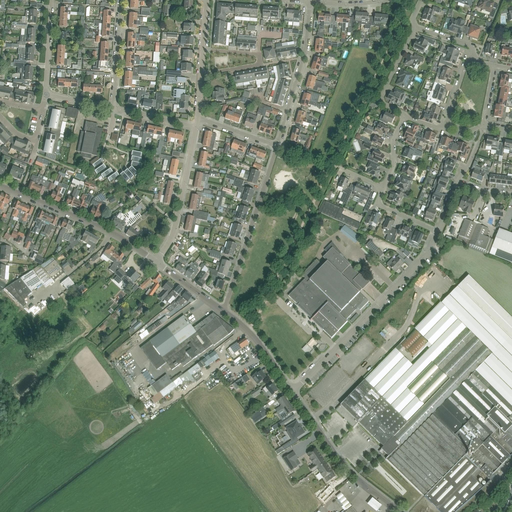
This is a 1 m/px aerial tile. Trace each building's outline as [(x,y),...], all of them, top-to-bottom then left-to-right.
[(185,0),(184,8),(182,8),(181,14),(188,14),(188,10),(191,10),(192,1),(185,0)] [(489,17),(493,18),(497,10),(492,9),(494,3),(487,1),(486,0),(480,0),(478,7),(487,10),(486,12),(490,13),(489,17)] [(220,7),(228,16),(230,14),(232,14),(235,14),(235,17),(258,19),(259,7),(253,7),(253,6),(249,6),(236,5),(235,10),(233,10),(233,5),(220,4),(220,7)] [(77,15),(81,15),(84,16),(85,8),(83,6),(79,6),(78,13),(77,13),(77,15)] [(226,17),(228,16),(220,7),(219,8),(218,8),(217,19),(222,19),(221,22),(216,22),(215,36),(214,39),(215,39),(214,45),(226,46),(228,23),(225,23),(225,20),(226,20),(226,17)] [(440,9),(434,7),(432,11),(426,9),(424,13),(423,16),(422,19),(431,22),(432,22),(431,22),(434,12),(439,13),(440,9)] [(293,23),(294,11),(291,11),(291,10),(288,10),(288,11),(287,15),(284,14),(284,22),(293,23)] [(359,25),(362,25),(363,14),(356,13),(356,16),(353,16),(352,24),(355,24),(359,25)] [(129,14),(129,21),(140,22),(143,22),(143,18),(137,17),(137,14),(129,14)] [(363,14),(362,25),(365,25),(365,29),(371,29),(372,18),(369,17),(369,14),(363,14)] [(332,15),(325,15),(325,25),(330,25),(330,28),(333,29),(334,26),(334,21),(331,20),(332,15)] [(14,23),(14,25),(26,26),(27,23),(35,24),(36,18),(26,17),(25,23),(14,23)] [(449,30),(454,32),(454,31),(461,34),(465,24),(465,22),(460,20),(459,22),(451,19),(450,24),(451,24),(449,30)] [(183,31),(187,32),(193,32),(193,25),(183,24),(183,31)] [(11,25),(11,28),(21,29),(21,36),(34,37),(35,30),(26,29),(26,26),(14,25),(12,25),(11,25)] [(478,27),(471,25),(467,36),(479,40),(481,33),(480,32),(481,29),(478,28),(478,27)] [(128,33),(127,41),(135,41),(138,41),(141,42),(145,42),(147,42),(147,38),(141,37),(135,37),(135,34),(128,33)] [(19,42),(19,45),(25,45),(25,42),(27,43),(34,43),(34,37),(21,36),(20,36),(20,42),(19,42)] [(180,37),(180,48),(185,48),(189,48),(189,46),(192,46),(192,38),(186,37),(180,37)] [(414,44),(413,45),(414,46),(414,47),(413,48),(418,51),(420,52),(424,53),(427,46),(428,43),(434,46),(436,41),(429,38),(427,42),(422,40),(421,39),(420,42),(419,44),(416,43),(416,44),(415,44),(414,44)] [(360,43),(360,47),(369,49),(370,41),(366,41),(365,44),(360,43)] [(491,55),(492,51),(495,51),(496,43),(491,42),(491,45),(487,44),(486,49),(485,53),(491,55)] [(3,44),(3,47),(9,47),(18,48),(23,48),(22,55),(23,55),(33,55),(33,54),(34,54),(34,52),(33,51),(34,49),(27,49),(25,48),(25,45),(19,45),(17,45),(9,44),(3,44)] [(502,55),(508,56),(509,49),(505,48),(506,45),(502,44),(501,47),(500,52),(502,52),(502,55)] [(290,46),(289,46),(291,56),(297,55),(296,49),(295,48),(295,45),(290,46)] [(285,46),(282,47),(284,57),(291,56),(289,46),(288,46),(285,46)] [(282,47),(276,48),(277,52),(277,56),(278,58),(284,57),(282,47)] [(448,48),(447,51),(449,52),(448,55),(458,59),(460,55),(459,55),(460,52),(448,48)] [(271,50),(264,51),(266,60),(272,59),(272,56),(271,50)] [(183,51),(182,61),(186,61),(186,59),(191,59),(192,52),(186,51),(183,51)] [(127,53),(126,60),(140,61),(140,57),(134,57),(134,53),(127,53)] [(406,65),(407,66),(408,65),(414,68),(416,64),(419,66),(421,62),(422,62),(424,59),(415,54),(414,57),(409,55),(409,56),(408,56),(406,59),(407,59),(405,64),(406,65)] [(11,62),(11,63),(14,64),(24,64),(24,61),(26,62),(33,62),(33,55),(23,55),(22,61),(18,61),(14,60),(14,62),(11,62)] [(442,57),(440,63),(448,66),(449,63),(455,65),(456,62),(457,62),(458,59),(448,55),(447,59),(442,57)] [(321,59),(315,58),(313,63),(320,66),(323,67),(325,60),(328,61),(328,57),(321,56),(321,59)] [(72,65),(72,69),(79,69),(80,69),(80,67),(81,63),(81,60),(78,60),(78,61),(77,62),(77,66),(72,65)] [(107,62),(100,62),(96,62),(96,66),(93,66),(92,70),(100,71),(100,68),(106,69),(107,62)] [(181,63),(181,64),(179,64),(179,65),(178,66),(178,67),(178,68),(179,68),(180,68),(180,72),(181,72),(181,73),(186,73),(186,72),(190,72),(191,65),(188,65),(188,63),(181,63)] [(318,72),(320,66),(313,63),(312,69),(318,72)] [(443,71),(442,74),(452,78),(452,75),(453,71),(447,69),(448,66),(440,63),(438,68),(443,71)] [(24,64),(14,64),(14,67),(17,67),(22,67),(21,74),(24,74),(32,74),(32,68),(26,67),(24,67),(24,64)] [(286,65),(276,67),(278,73),(288,71),(286,65)] [(260,70),(262,80),(269,79),(268,74),(267,69),(260,70)] [(254,71),(256,81),(262,80),(260,70),(254,71)] [(402,70),(400,74),(401,75),(400,77),(397,84),(406,89),(408,84),(409,85),(411,81),(410,81),(413,76),(402,70)] [(248,72),(250,82),(256,81),(254,71),(248,72)] [(278,73),(279,79),(287,80),(287,78),(289,78),(288,71),(278,73)] [(125,72),(125,80),(131,80),(138,81),(139,76),(137,76),(137,73),(125,72)] [(242,73),(244,83),(250,82),(248,72),(242,73)] [(235,85),(244,83),(242,73),(235,74),(236,77),(231,78),(233,82),(235,85)] [(440,78),(436,77),(435,83),(443,85),(444,82),(450,84),(451,80),(452,78),(442,74),(440,78)] [(502,75),(501,81),(508,83),(509,79),(511,79),(511,75),(509,74),(506,74),(506,75),(507,75),(506,76),(502,75)] [(310,76),(308,81),(325,86),(325,83),(316,81),(317,78),(310,76)] [(279,79),(277,85),(287,88),(289,82),(287,81),(287,80),(279,79)] [(125,80),(124,87),(130,87),(130,91),(136,91),(138,91),(142,92),(145,92),(145,88),(143,88),(135,87),(135,85),(131,84),(131,80),(125,80)] [(308,81),(306,88),(312,90),(317,91),(318,88),(322,89),(322,90),(328,92),(329,88),(325,86),(308,81)] [(441,85),(435,83),(433,89),(436,90),(436,91),(435,93),(445,96),(447,90),(440,88),(441,85)] [(277,85),(275,91),(285,94),(287,88),(277,85)] [(3,86),(1,97),(9,99),(10,93),(12,93),(13,88),(3,86)] [(15,100),(22,102),(24,91),(15,89),(14,93),(16,94),(15,100)] [(225,89),(217,89),(216,93),(214,93),(213,101),(224,101),(225,89)] [(404,94),(396,89),(394,94),(391,93),(388,99),(391,100),(391,101),(397,104),(399,100),(401,102),(404,94)] [(176,90),(175,102),(188,103),(188,96),(184,96),(185,91),(176,90)] [(24,91),(22,102),(23,102),(23,103),(30,104),(31,97),(33,97),(34,93),(24,91)] [(127,91),(126,94),(128,94),(129,94),(129,97),(129,96),(127,104),(132,105),(135,106),(135,105),(136,100),(140,101),(142,92),(138,91),(136,99),(133,98),(133,92),(136,93),(136,91),(130,91),(127,91)] [(275,91),(273,97),(283,100),(285,94),(275,91)] [(304,94),(303,99),(314,103),(317,94),(313,93),(307,91),(306,94),(304,94)] [(428,97),(427,101),(435,104),(436,100),(443,102),(445,96),(435,93),(434,95),(434,96),(431,95),(430,98),(428,97)] [(142,97),(141,104),(143,104),(142,107),(146,107),(145,108),(150,109),(150,108),(151,108),(151,106),(155,107),(155,104),(156,101),(152,100),(152,102),(147,101),(148,97),(145,96),(144,98),(142,97)] [(273,97),(272,104),(281,107),(283,100),(273,97)] [(301,102),(300,104),(301,104),(301,105),(303,106),(308,108),(309,105),(316,107),(321,108),(321,107),(321,105),(317,104),(314,103),(303,99),(302,102),(301,102)] [(427,101),(428,102),(429,102),(427,108),(431,109),(430,112),(439,115),(441,109),(438,108),(439,105),(435,104),(427,101)] [(175,104),(175,105),(177,105),(176,112),(185,113),(185,110),(187,110),(188,103),(175,102),(175,104)] [(496,105),(495,111),(505,113),(506,107),(498,105),(496,105)] [(265,106),(261,116),(264,117),(265,117),(266,113),(267,110),(272,112),(273,109),(265,106)] [(52,112),(51,119),(62,122),(64,115),(65,116),(77,119),(78,110),(67,108),(67,110),(65,110),(65,109),(56,107),(56,108),(55,111),(52,110),(52,112)] [(229,107),(225,119),(232,121),(236,109),(229,107)] [(236,109),(232,121),(239,124),(244,112),(236,109)] [(299,111),(298,117),(312,121),(313,119),(309,118),(310,115),(299,111)] [(424,111),(421,120),(424,121),(427,122),(431,123),(432,124),(433,121),(435,121),(436,122),(439,115),(430,112),(426,111),(424,111)] [(381,117),(379,120),(387,125),(389,122),(392,124),(395,117),(386,113),(383,118),(381,117)] [(247,120),(245,126),(246,126),(246,127),(249,128),(249,127),(253,129),(256,122),(255,122),(257,117),(249,114),(247,120)] [(298,124),(297,127),(302,128),(304,122),(306,123),(315,125),(317,126),(318,123),(312,121),(298,117),(296,123),(298,124)] [(49,126),(49,128),(51,128),(51,131),(51,132),(59,134),(60,130),(62,122),(51,119),(49,126)] [(261,124),(259,131),(265,133),(269,121),(263,119),(263,120),(261,124)] [(269,121),(265,133),(271,135),(273,128),(274,129),(276,125),(272,124),(273,121),(269,120),(269,121)] [(90,159),(91,155),(95,135),(96,132),(98,124),(86,122),(84,132),(81,131),(80,136),(77,152),(81,153),(80,157),(84,158),(83,158),(90,159)] [(128,129),(132,130),(134,123),(127,122),(125,128),(126,128),(125,132),(127,133),(128,129)] [(137,143),(141,144),(142,138),(143,132),(140,131),(141,125),(134,123),(132,130),(133,130),(132,135),(138,136),(137,143)] [(368,126),(367,129),(373,132),(382,136),(384,134),(386,135),(389,128),(380,123),(378,126),(375,125),(373,128),(368,126)] [(408,128),(406,133),(414,137),(417,138),(421,139),(421,138),(422,136),(416,133),(418,129),(419,127),(413,124),(412,126),(411,129),(408,128)] [(143,132),(142,138),(145,139),(146,137),(153,139),(154,135),(155,128),(148,126),(146,133),(143,132)] [(294,129),(292,135),(307,139),(308,136),(300,134),(302,128),(297,127),(296,130),(294,129)] [(155,128),(154,135),(158,135),(157,139),(160,140),(160,136),(161,136),(162,129),(155,128)] [(6,130),(0,136),(0,139),(5,145),(8,142),(7,140),(12,136),(6,130)] [(170,138),(175,139),(176,132),(169,131),(168,138),(167,141),(170,142),(170,138)] [(423,143),(428,145),(432,133),(427,131),(426,134),(423,133),(422,136),(421,138),(421,139),(420,141),(424,142),(423,143)] [(47,137),(45,144),(57,146),(59,137),(59,134),(51,132),(51,133),(50,133),(50,135),(47,135),(47,137)] [(95,135),(91,155),(97,156),(102,133),(96,132),(95,135)] [(176,132),(175,139),(179,140),(178,144),(181,144),(182,140),(183,134),(176,132)] [(206,132),(205,139),(211,140),(215,141),(216,136),(217,134),(216,134),(206,132)] [(406,133),(404,138),(406,139),(405,142),(410,145),(413,146),(415,142),(413,140),(414,137),(406,133)] [(432,133),(428,145),(433,146),(433,147),(435,148),(437,145),(439,139),(436,138),(437,135),(432,133)] [(306,142),(307,139),(292,135),(291,141),(297,143),(298,140),(302,141),(306,142)] [(384,141),(375,136),(372,142),(381,147),(384,141)] [(435,148),(434,151),(438,152),(439,148),(444,150),(445,147),(447,139),(442,137),(439,146),(437,145),(435,148)] [(491,150),(492,147),(494,139),(488,137),(487,143),(484,142),(482,149),(491,151),(491,150)] [(11,149),(20,152),(24,142),(17,139),(14,145),(12,144),(11,149)] [(205,139),(203,146),(208,147),(214,148),(214,146),(215,141),(211,140),(205,139)] [(447,139),(445,147),(450,149),(449,152),(451,152),(454,144),(452,143),(453,140),(447,139)] [(492,147),(491,150),(496,151),(496,155),(500,156),(500,152),(501,150),(501,148),(498,148),(499,140),(494,139),(492,147)] [(154,150),(153,153),(159,154),(161,154),(162,146),(163,142),(159,141),(158,149),(159,149),(158,153),(155,152),(156,150),(154,150)] [(231,151),(237,153),(241,143),(235,141),(231,151)] [(500,152),(500,156),(503,156),(504,149),(510,150),(511,142),(506,141),(504,149),(501,148),(501,150),(500,152)] [(24,142),(20,152),(29,156),(30,151),(29,151),(31,144),(26,142),(26,143),(24,142)] [(463,144),(458,142),(457,145),(454,144),(451,152),(451,154),(454,155),(454,153),(456,154),(457,152),(460,152),(463,144)] [(241,143),(238,151),(244,153),(247,145),(241,143)] [(44,150),(44,152),(46,152),(46,153),(45,157),(55,161),(56,155),(55,154),(55,153),(56,153),(57,146),(45,144),(44,150)] [(462,153),(460,157),(466,159),(467,159),(467,158),(471,149),(468,148),(468,146),(463,144),(460,152),(462,153)] [(4,145),(1,148),(7,154),(9,152),(4,145)] [(249,148),(246,155),(256,159),(257,158),(257,157),(260,150),(253,147),(252,149),(249,148)] [(417,149),(414,149),(410,147),(408,149),(406,149),(404,153),(403,156),(408,158),(411,160),(413,156),(421,157),(423,152),(416,150),(417,149)] [(257,157),(257,158),(259,159),(264,161),(267,152),(260,150),(257,157)] [(369,154),(367,159),(375,163),(377,164),(378,161),(382,163),(382,162),(383,162),(385,159),(384,159),(384,158),(382,157),(383,155),(381,155),(382,154),(376,151),(374,151),(374,152),(372,155),(369,154)] [(202,152),(200,159),(207,160),(208,156),(212,157),(212,154),(202,152)] [(98,156),(90,162),(92,166),(93,165),(95,168),(104,162),(104,161),(103,162),(101,159),(100,159),(98,156)] [(444,159),(442,164),(454,168),(456,163),(453,162),(454,160),(447,157),(446,160),(444,159)] [(168,159),(166,166),(177,168),(178,161),(172,160),(168,159)] [(206,165),(207,160),(200,159),(199,166),(205,168),(209,168),(210,166),(206,165)] [(471,177),(477,179),(481,168),(476,166),(478,162),(475,161),(472,168),(475,169),(471,177)] [(379,170),(380,166),(370,162),(367,168),(370,169),(368,173),(377,177),(379,173),(380,170),(379,170)] [(417,167),(410,164),(409,167),(404,165),(402,169),(403,170),(402,173),(414,178),(415,176),(415,175),(414,174),(417,167)] [(441,169),(440,172),(448,175),(449,173),(452,174),(454,168),(442,164),(440,169),(441,169)] [(103,165),(95,171),(97,174),(96,174),(96,175),(106,168),(105,168),(103,165)] [(165,171),(165,173),(169,174),(175,176),(177,168),(166,166),(165,171)] [(9,176),(14,178),(18,169),(12,167),(9,176)] [(128,169),(128,170),(135,177),(134,176),(137,174),(131,167),(129,170),(128,169)] [(481,168),(477,179),(482,182),(486,172),(489,173),(491,168),(488,167),(487,170),(481,168)] [(18,169),(14,178),(20,181),(24,171),(18,169)] [(109,169),(101,175),(103,178),(103,179),(112,172),(109,169)] [(124,172),(130,180),(130,179),(133,177),(127,170),(124,173),(124,172)] [(245,174),(258,178),(260,172),(253,170),(252,173),(246,171),(245,174)] [(84,180),(85,177),(88,178),(89,174),(83,171),(82,175),(78,173),(76,177),(84,180)] [(59,172),(55,181),(58,183),(61,176),(64,178),(65,174),(59,172)] [(438,176),(436,180),(448,184),(450,179),(447,178),(448,175),(440,172),(438,176)] [(116,173),(108,179),(110,182),(109,182),(119,176),(118,176),(116,173)] [(120,175),(126,182),(129,179),(123,173),(120,175)] [(196,180),(202,182),(205,182),(206,175),(197,173),(196,180)] [(256,185),(258,178),(245,174),(243,178),(249,180),(249,182),(256,185)] [(29,184),(26,189),(32,191),(35,184),(34,184),(37,177),(32,175),(30,182),(29,184)] [(35,184),(32,191),(37,193),(42,180),(37,177),(34,184),(35,184)] [(343,203),(349,188),(347,187),(349,181),(342,178),(338,187),(343,189),(341,192),(343,193),(341,199),(338,198),(337,200),(343,203)] [(398,182),(396,186),(401,188),(401,189),(403,190),(406,191),(410,184),(411,184),(412,181),(407,178),(406,181),(398,178),(397,181),(398,182)] [(73,179),(71,185),(78,187),(79,184),(80,181),(73,179)] [(42,180),(37,193),(42,196),(45,189),(46,189),(46,190),(50,191),(53,184),(42,180)] [(201,186),(202,182),(196,180),(194,188),(203,190),(204,187),(201,186)] [(434,188),(442,191),(443,188),(446,189),(448,184),(436,180),(433,188),(434,188)] [(242,187),(243,183),(235,181),(233,186),(239,188),(240,189),(243,190),(243,187),(242,187)] [(355,197),(359,199),(364,188),(359,185),(359,184),(358,184),(356,188),(354,192),(353,194),(355,195),(355,197)] [(53,192),(50,199),(54,200),(60,187),(58,186),(55,193),(53,192)] [(60,187),(54,200),(59,202),(62,196),(65,190),(60,187)] [(243,190),(241,193),(252,197),(254,191),(244,187),(243,187),(243,190)] [(349,188),(343,203),(347,204),(352,191),(349,189),(350,188),(349,188)] [(364,188),(359,199),(364,201),(364,200),(367,201),(372,190),(370,189),(370,190),(364,188)] [(432,192),(430,196),(441,200),(443,195),(441,194),(442,191),(434,188),(433,192),(432,192)] [(66,204),(70,206),(77,190),(74,189),(73,191),(71,197),(68,197),(66,204)] [(77,190),(70,206),(75,207),(78,201),(76,200),(80,191),(77,190)] [(404,194),(402,193),(399,192),(398,191),(396,195),(392,193),(389,200),(397,204),(399,199),(401,199),(403,196),(404,194)] [(250,203),(252,197),(241,193),(240,199),(243,200),(250,203)] [(85,196),(79,209),(84,211),(87,205),(88,205),(92,196),(88,194),(87,195),(86,194),(85,196)] [(78,201),(75,207),(79,209),(85,196),(83,195),(81,198),(80,197),(79,201),(78,201)] [(193,195),(191,202),(198,203),(200,204),(202,197),(196,195),(193,195)] [(0,209),(0,214),(2,210),(3,207),(5,208),(6,207),(7,205),(8,205),(11,198),(6,196),(0,209)] [(90,215),(94,217),(100,203),(102,202),(98,196),(93,199),(91,204),(94,205),(90,215)] [(429,201),(428,204),(436,207),(437,204),(439,205),(441,200),(430,196),(428,201),(429,201)] [(464,212),(469,214),(474,202),(467,199),(467,198),(464,197),(464,198),(463,197),(462,200),(461,200),(460,202),(461,203),(460,206),(465,208),(464,212)] [(367,213),(370,207),(373,200),(370,199),(364,212),(367,213)] [(10,227),(13,220),(14,217),(20,203),(15,201),(12,208),(15,209),(10,221),(8,226),(10,227)] [(100,203),(94,217),(99,219),(101,214),(102,212),(101,211),(102,208),(104,209),(106,204),(102,203),(102,202),(100,203)] [(191,202),(190,209),(198,211),(199,209),(197,208),(198,203),(191,202)] [(326,202),(321,213),(358,230),(358,228),(360,224),(342,215),(344,210),(340,208),(341,208),(327,202),(326,202)] [(20,203),(14,217),(19,219),(20,216),(24,205),(20,203)] [(426,206),(424,211),(435,216),(437,211),(435,210),(436,207),(428,204),(427,207),(426,206)] [(29,207),(24,205),(20,216),(22,217),(21,220),(23,221),(29,207)] [(241,206),(239,212),(247,215),(248,209),(241,206)] [(504,207),(495,206),(494,216),(501,216),(500,220),(503,220),(506,211),(504,210),(504,207)] [(29,207),(23,221),(21,224),(24,226),(26,221),(25,221),(27,218),(29,219),(33,209),(29,207)] [(44,213),(39,211),(35,222),(37,223),(33,232),(35,234),(37,229),(44,213)] [(233,217),(232,220),(242,223),(243,221),(244,221),(247,215),(239,212),(236,211),(234,218),(233,217)] [(435,216),(424,211),(423,214),(425,217),(424,219),(432,222),(435,216)] [(114,227),(114,228),(118,230),(118,229),(121,230),(125,224),(126,224),(132,219),(127,213),(127,212),(124,215),(122,214),(119,218),(120,218),(119,220),(118,220),(114,227)] [(365,217),(364,219),(365,219),(367,220),(365,223),(371,226),(372,225),(375,227),(376,224),(377,225),(378,222),(379,220),(380,219),(381,216),(373,212),(372,216),(370,215),(369,215),(368,217),(366,216),(366,217),(365,217)] [(44,213),(37,229),(40,230),(42,225),(44,226),(45,225),(49,215),(44,213)] [(109,224),(114,227),(118,220),(119,220),(120,218),(119,218),(122,214),(119,213),(116,218),(113,216),(112,218),(109,216),(105,219),(110,222),(109,224)] [(126,224),(130,226),(135,221),(141,217),(139,213),(132,219),(126,224)] [(47,226),(44,233),(46,234),(53,217),(49,215),(45,225),(47,226)] [(188,216),(187,223),(193,225),(194,220),(196,220),(197,218),(188,216)] [(46,234),(49,235),(52,229),(54,231),(56,226),(55,226),(58,219),(53,217),(46,234)] [(387,219),(383,227),(387,229),(385,233),(388,235),(385,240),(390,242),(392,239),(392,237),(394,232),(396,229),(392,228),(393,226),(394,222),(387,219)] [(61,230),(57,240),(60,241),(62,238),(63,235),(68,222),(64,220),(63,222),(62,224),(61,227),(63,228),(62,231),(61,230)] [(457,239),(469,244),(477,224),(465,220),(457,239)] [(131,227),(126,234),(135,240),(138,236),(139,234),(132,229),(137,225),(135,222),(136,222),(135,221),(130,226),(131,227)] [(63,235),(62,238),(69,241),(70,244),(76,240),(75,239),(71,237),(72,235),(67,234),(69,230),(70,231),(71,228),(73,224),(68,222),(63,235)] [(187,223),(185,231),(194,233),(194,232),(195,230),(195,229),(198,230),(198,226),(193,225),(187,223)] [(235,224),(233,230),(241,233),(243,227),(235,224)] [(477,224),(469,244),(486,251),(490,239),(486,237),(489,229),(481,226),(477,224)] [(399,231),(398,233),(407,237),(408,234),(409,232),(410,229),(409,228),(408,227),(407,227),(406,227),(404,226),(403,228),(401,227),(399,231)] [(511,233),(499,229),(498,233),(490,254),(511,262),(511,233)] [(239,239),(241,233),(233,230),(231,236),(239,239)] [(85,231),(80,240),(87,244),(92,235),(85,231)] [(410,238),(408,241),(413,244),(414,242),(419,244),(423,234),(421,233),(419,232),(418,232),(416,231),(414,234),(412,233),(410,238)] [(354,233),(349,239),(356,244),(360,238),(354,233)] [(99,239),(92,235),(87,244),(91,246),(89,249),(88,251),(90,253),(93,251),(97,247),(95,245),(99,239)] [(16,239),(14,241),(18,244),(21,243),(23,238),(17,236),(16,239)] [(76,240),(70,244),(68,246),(70,250),(78,244),(79,242),(76,240)] [(365,245),(380,259),(384,254),(370,240),(365,245)] [(229,242),(227,248),(235,251),(237,245),(229,242)] [(2,249),(2,253),(10,254),(11,246),(2,245),(1,249),(2,249)] [(103,253),(103,254),(107,257),(107,258),(109,259),(112,256),(115,252),(113,250),(114,248),(109,245),(103,253)] [(233,257),(235,251),(227,248),(223,247),(221,251),(223,251),(222,253),(233,257)] [(333,248),(327,254),(333,260),(329,264),(342,275),(351,265),(346,261),(347,260),(344,256),(343,258),(333,248)] [(38,252),(33,250),(32,253),(30,258),(34,261),(38,252)] [(115,252),(109,260),(114,263),(109,269),(115,274),(120,268),(122,265),(119,263),(124,256),(120,253),(119,254),(115,252)] [(9,261),(10,254),(2,253),(1,253),(1,256),(1,260),(9,261)] [(304,280),(289,296),(291,298),(293,300),(297,304),(298,305),(297,305),(311,318),(312,319),(310,321),(311,321),(312,319),(323,330),(323,329),(324,330),(332,338),(335,334),(339,331),(339,330),(348,322),(345,320),(346,318),(347,319),(356,310),(355,309),(349,304),(360,293),(359,292),(342,275),(329,264),(333,260),(327,254),(323,258),(328,262),(323,266),(317,260),(303,273),(302,275),(305,278),(304,280)] [(394,260),(389,266),(395,271),(400,266),(401,267),(404,264),(403,263),(405,261),(399,255),(397,257),(394,260)] [(37,256),(34,261),(41,264),(42,263),(44,259),(37,256)] [(52,257),(40,266),(44,269),(55,260),(52,257)] [(176,269),(180,273),(187,263),(190,260),(189,259),(187,261),(181,257),(176,264),(178,266),(176,269)] [(75,266),(69,259),(66,261),(72,268),(75,266)] [(20,278),(15,282),(27,298),(33,293),(43,285),(51,278),(53,280),(64,272),(62,269),(59,265),(55,260),(44,269),(40,266),(40,265),(32,270),(20,278)] [(215,265),(217,265),(229,269),(231,263),(223,260),(222,263),(218,262),(217,263),(216,262),(215,265)] [(187,263),(180,273),(185,276),(192,266),(193,263),(192,262),(190,264),(189,265),(187,263)] [(229,269),(217,265),(216,270),(206,267),(208,270),(209,269),(211,272),(210,274),(213,275),(217,276),(218,273),(219,273),(225,275),(227,276),(229,269)] [(351,265),(342,275),(359,292),(362,289),(363,290),(370,282),(361,273),(360,274),(357,271),(351,265)] [(192,266),(185,276),(190,279),(193,274),(196,276),(199,271),(192,266)] [(120,268),(115,274),(117,276),(121,279),(125,282),(124,283),(125,282),(128,286),(128,287),(129,286),(131,288),(130,288),(131,289),(131,288),(134,284),(132,282),(133,282),(139,276),(132,269),(126,276),(126,277),(124,275),(126,274),(120,268)] [(198,282),(197,284),(203,288),(206,283),(203,281),(208,275),(206,273),(202,271),(199,276),(201,278),(199,280),(198,282)] [(151,296),(156,289),(159,285),(158,284),(162,278),(160,277),(161,276),(157,274),(154,278),(152,281),(156,283),(151,290),(149,288),(146,294),(148,296),(149,295),(151,296)] [(219,277),(217,276),(213,275),(211,280),(217,282),(215,288),(222,290),(225,282),(218,280),(219,277)] [(396,348),(336,410),(345,418),(344,419),(347,422),(347,421),(353,427),(358,422),(384,447),(379,451),(386,459),(424,497),(425,497),(440,511),(455,511),(476,495),(484,487),(475,479),(482,472),(491,481),(495,477),(492,475),(511,454),(511,318),(469,275),(458,286),(441,303),(441,302),(415,328),(400,344),(414,357),(409,362),(399,352),(396,348)] [(74,284),(68,277),(61,283),(67,290),(74,284)] [(152,280),(149,277),(140,287),(141,289),(144,286),(145,287),(152,280)] [(173,287),(168,281),(162,288),(165,291),(158,298),(161,301),(163,299),(167,295),(167,294),(173,287)] [(15,282),(4,289),(20,304),(20,303),(26,298),(27,298),(15,282)] [(183,290),(178,286),(174,291),(173,290),(168,295),(167,295),(163,299),(167,303),(173,296),(175,298),(178,295),(183,290)] [(175,301),(171,305),(175,308),(178,303),(181,306),(185,300),(187,299),(188,300),(192,296),(186,291),(183,295),(182,295),(184,297),(183,298),(182,299),(180,297),(176,302),(175,301)] [(360,293),(349,304),(355,309),(357,308),(360,310),(369,301),(360,293)] [(194,327),(150,361),(157,370),(167,363),(223,320),(213,313),(194,327)] [(141,348),(150,361),(194,327),(184,315),(141,348)] [(160,321),(147,330),(149,334),(168,320),(166,316),(160,321)] [(223,320),(167,363),(172,370),(181,363),(184,367),(213,344),(214,346),(231,333),(234,330),(223,320)] [(139,321),(129,330),(131,333),(135,330),(142,324),(139,321)] [(249,344),(245,338),(238,343),(237,342),(230,347),(235,354),(249,344)] [(197,364),(183,374),(183,375),(174,382),(177,386),(182,382),(183,383),(186,381),(189,386),(196,382),(202,378),(198,371),(206,365),(207,366),(219,357),(215,351),(203,360),(202,360),(197,363),(197,364)] [(266,377),(261,371),(259,372),(258,371),(255,374),(256,374),(252,377),(255,379),(258,383),(261,381),(266,377)] [(156,382),(152,386),(158,394),(174,382),(183,375),(183,374),(182,373),(177,376),(171,380),(167,374),(156,382)] [(247,375),(232,384),(236,390),(250,380),(247,375)] [(266,387),(263,389),(266,393),(269,391),(273,396),(268,399),(269,400),(270,401),(277,397),(275,394),(278,391),(273,385),(268,389),(266,387)] [(259,388),(251,394),(253,397),(261,391),(259,388)] [(281,406),(276,410),(277,412),(279,411),(282,409),(283,409),(290,404),(285,397),(278,402),(281,406)] [(277,412),(277,413),(279,416),(280,417),(282,420),(288,416),(289,416),(291,414),(294,411),(290,404),(283,409),(282,409),(279,411),(277,412)] [(263,407),(250,417),(255,424),(268,414),(263,407)] [(297,421),(286,428),(288,431),(286,432),(292,441),(304,433),(304,432),(305,432),(303,429),(302,429),(297,421)] [(283,447),(285,450),(292,445),(290,442),(283,447)] [(316,448),(307,454),(311,460),(310,461),(314,465),(318,470),(327,463),(323,458),(322,458),(321,456),(321,455),(316,448)] [(289,454),(283,458),(291,471),(297,467),(294,462),(298,459),(293,452),(289,454)] [(327,463),(318,470),(327,482),(336,477),(327,463)] [(382,505),(373,497),(367,504),(377,511),(382,505)]
